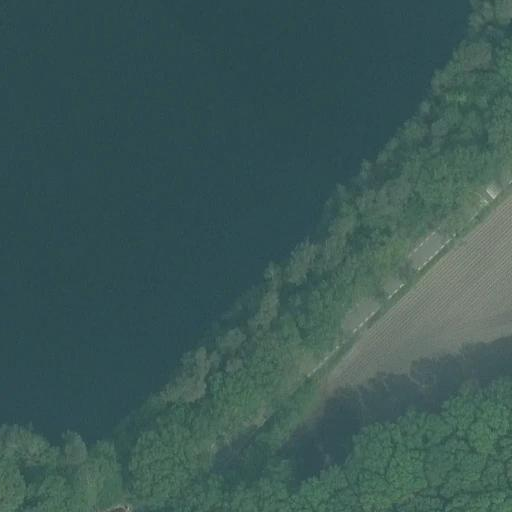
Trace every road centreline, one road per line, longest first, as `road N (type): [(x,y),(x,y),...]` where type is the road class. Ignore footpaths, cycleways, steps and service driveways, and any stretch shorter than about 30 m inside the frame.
road 1 (tertiary): [(166,511),(511,167)]
road 2 (track): [(511,474),(376,511)]
